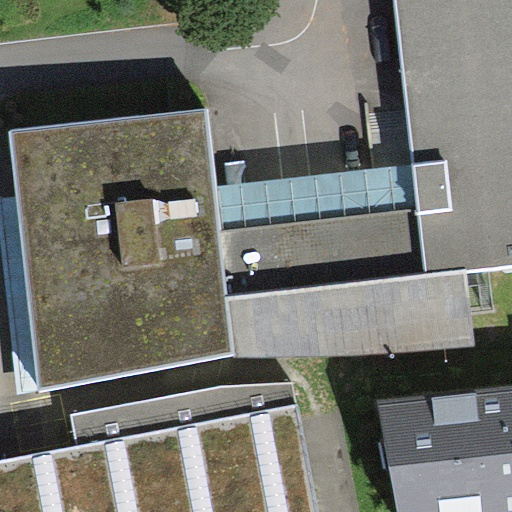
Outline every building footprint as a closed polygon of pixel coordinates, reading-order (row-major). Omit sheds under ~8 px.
[(511,0),(396,0),(418,175),(432,290),(511,280),(511,0)] [(210,124),(19,147),(38,391),(243,355),(236,311),(220,197),(210,124)] [(418,175),(220,197),(236,311),(432,290),(418,175)] [(78,446),(0,460),(0,511),(317,511),(293,383),(221,386),(72,414),(78,446)] [(511,511),(511,397),(378,413),(393,511),(511,511)]
